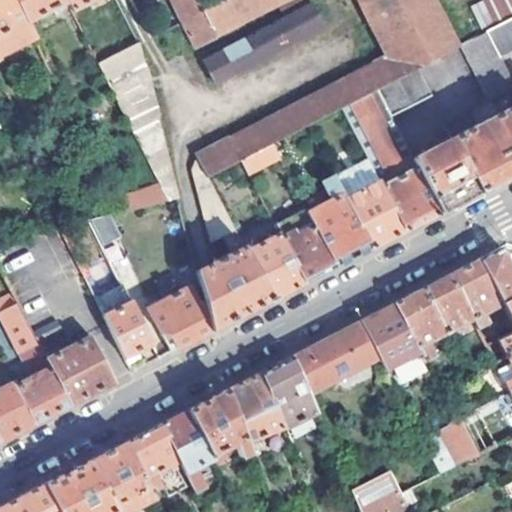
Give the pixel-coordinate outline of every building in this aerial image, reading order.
[(0,0),(0,53),(0,49),(16,42),(21,44),(34,37),(26,21),(15,0),(0,0)] [(15,0),(26,21),(36,15),(41,24),(55,16),(50,8),(66,0),(65,0),(15,0)] [(65,0),(66,0),(70,9),(87,0),(65,0)] [(172,0),(185,23),(203,13),(196,0),(172,0)] [(222,32),(287,0),(367,0),(395,52),(196,157),(192,171),(195,184),(208,178),(340,108),(375,90),(457,47),(432,0),(230,0),(210,11),(222,32)] [(511,0),(475,0),(469,2),(479,26),(511,12),(511,0)] [(325,26),(312,3),(204,61),(216,84),(325,26)] [(185,23),(196,46),(222,32),(210,11),(203,13),(185,23)] [(511,18),(487,32),(500,57),(511,50),(511,18)] [(167,200),(179,197),(140,46),(99,67),(148,164),(151,172),(158,186),(167,200)] [(379,182),(381,186),(417,168),(412,159),(375,90),(340,108),(379,182)] [(511,105),(452,137),(480,191),(511,174),(511,105)] [(480,191),(452,137),(412,159),(417,168),(440,212),(458,203),(480,191)] [(140,168),(144,175),(151,172),(148,164),(140,168)] [(435,215),(440,212),(417,168),(381,186),(404,231),(418,224),(435,215)] [(323,180),(332,199),(308,212),(315,225),(337,267),(344,263),(371,248),(345,198),(333,175),(323,180)] [(195,184),(211,242),(223,235),(235,230),(208,178),(195,184)] [(400,233),(404,231),(381,186),(379,182),(345,198),(371,248),(400,233)] [(115,196),(123,211),(167,200),(158,186),(115,196)] [(72,215),(76,224),(91,220),(86,209),(72,215)] [(110,215),(91,220),(103,246),(120,238),(110,215)] [(299,233),(296,229),(281,236),(305,283),(312,279),(337,267),(315,225),(299,233)] [(235,230),(223,235),(232,253),(244,246),(235,230)] [(281,236),(279,232),(246,250),(272,299),(298,286),(305,283),(281,236)] [(232,253),(197,270),(205,298),(213,330),(242,315),(272,299),(246,250),(244,246),(232,253)] [(511,267),(501,247),(480,258),(501,300),(503,302),(511,297),(511,267)] [(474,319),(480,330),(489,324),(485,314),(493,309),(490,302),(492,300),(495,304),(501,300),(480,258),(475,261),(450,273),(474,319)] [(470,327),(467,323),(474,319),(450,273),(445,276),(422,288),(445,334),(461,326),(463,331),(470,327)] [(167,330),(177,349),(213,330),(205,298),(199,301),(190,284),(146,306),(161,334),(167,330)] [(394,303),(420,352),(429,347),(427,344),(434,340),(435,344),(440,342),(438,338),(445,334),(422,288),(417,290),(394,303)] [(0,303),(0,313),(35,381),(18,390),(35,423),(49,415),(62,409),(70,404),(48,360),(15,295),(0,303)] [(511,297),(503,302),(511,320),(511,331),(499,339),(509,356),(511,354),(511,297)] [(103,315),(124,357),(151,343),(129,301),(103,315)] [(380,358),(388,371),(420,354),(420,352),(394,303),(368,316),(360,320),(380,358)] [(291,356),(308,394),(380,358),(360,320),(341,330),(291,356)] [(116,381),(94,337),(48,360),(70,404),(116,381)] [(283,428),(283,430),(316,413),(308,394),(291,356),(285,359),(261,371),(283,428)] [(228,389),(248,446),(283,428),(261,371),(254,375),(228,389)] [(18,390),(14,383),(0,390),(0,440),(0,441),(29,426),(35,423),(18,390)] [(241,464),(252,457),(248,446),(228,389),(208,400),(188,410),(211,461),(217,474),(228,468),(222,455),(233,449),(241,464)] [(179,461),(197,496),(208,490),(196,469),(211,461),(188,410),(182,413),(160,423),(179,461)] [(424,438),(442,472),(479,453),(462,418),(424,438)] [(176,467),(174,463),(179,461),(160,423),(155,426),(126,441),(152,493),(161,489),(154,475),(168,466),(171,471),(176,467)] [(115,511),(132,511),(155,500),(152,493),(126,441),(119,445),(90,461),(115,511)] [(61,511),(115,511),(90,461),(82,465),(48,483),(61,511)] [(352,494),(360,511),(407,511),(404,504),(399,494),(389,475),(352,494)] [(0,511),(61,511),(48,483),(33,490),(9,503),(6,504),(0,507),(0,511)] [(414,499),(409,489),(399,494),(404,504),(414,499)]
